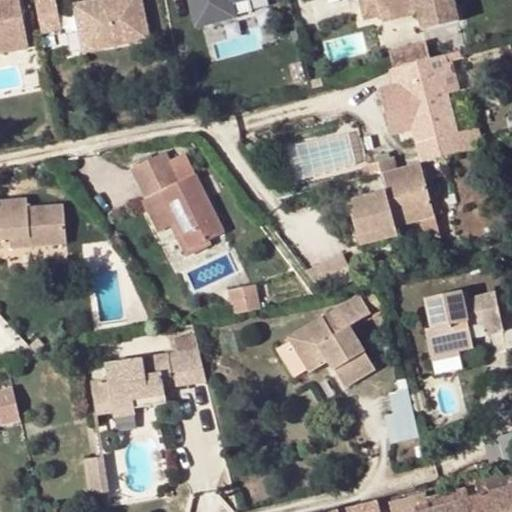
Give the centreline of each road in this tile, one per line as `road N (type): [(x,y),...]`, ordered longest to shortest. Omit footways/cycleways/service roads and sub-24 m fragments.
road 1 (residential): [(275,208),(205,125),(0,161)]
road 2 (residential): [(281,511),(436,472)]
